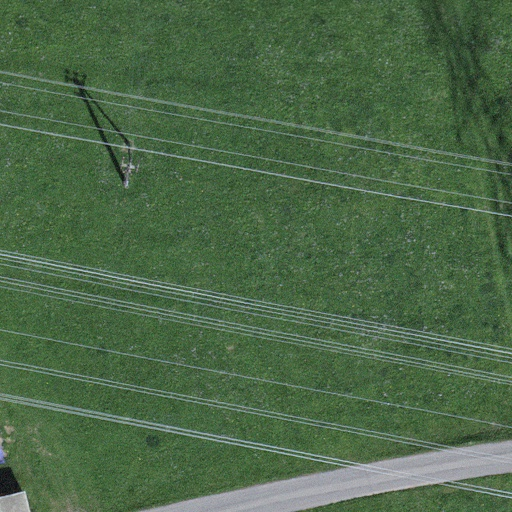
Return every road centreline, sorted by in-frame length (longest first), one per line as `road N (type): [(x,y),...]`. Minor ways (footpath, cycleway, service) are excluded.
road 1 (motorway): [(0,194),(511,158)]
road 2 (unclassified): [(234,511),(386,475),(511,456)]
